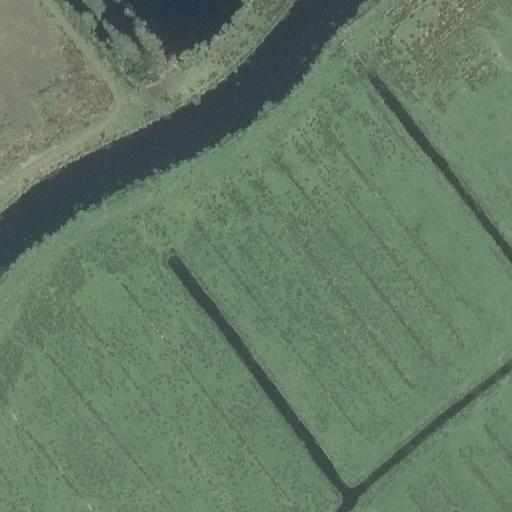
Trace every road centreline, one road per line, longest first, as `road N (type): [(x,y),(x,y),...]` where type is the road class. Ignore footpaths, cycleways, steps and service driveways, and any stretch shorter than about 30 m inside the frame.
road 1 (track): [(0,191),(110,123),(120,106),(47,0)]
road 2 (track): [(120,106),(150,100),(227,47),(265,0)]
